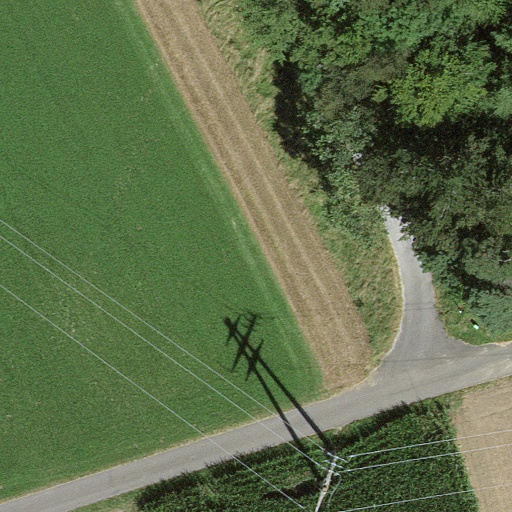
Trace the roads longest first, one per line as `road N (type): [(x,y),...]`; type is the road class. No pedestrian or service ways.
road 1 (residential): [(511,351),(13,511)]
road 2 (track): [(284,0),(401,229),(408,308),(396,385)]
